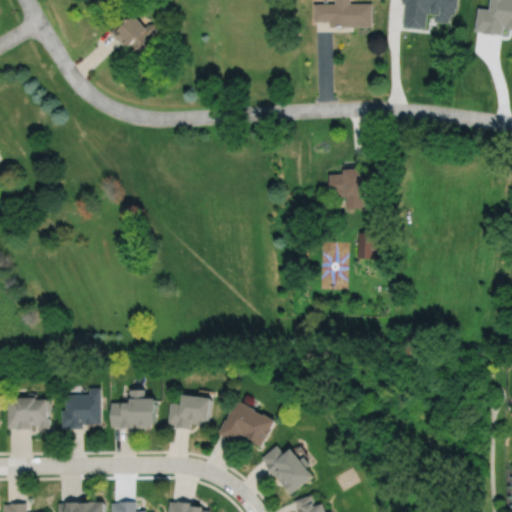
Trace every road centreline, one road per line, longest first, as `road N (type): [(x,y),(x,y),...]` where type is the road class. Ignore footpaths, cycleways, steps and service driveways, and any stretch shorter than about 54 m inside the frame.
road 1 (residential): [(511,123),(372,107),(136,116),(84,90),(38,20)]
road 2 (residential): [(228,482),(174,463),(0,464)]
